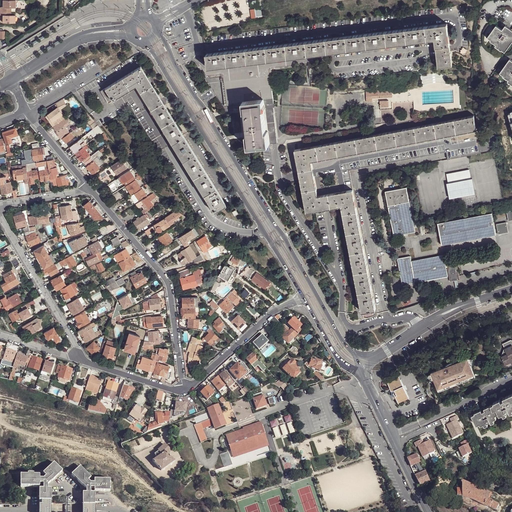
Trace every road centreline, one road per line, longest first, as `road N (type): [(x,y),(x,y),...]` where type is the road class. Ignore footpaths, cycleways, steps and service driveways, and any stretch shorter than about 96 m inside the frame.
road 1 (tertiary): [(366,358),(342,341),(158,32)]
road 2 (unclassified): [(184,5),(201,48),(447,16),(456,21),(458,41),(436,50)]
road 3 (unclassified): [(386,320),(356,172),(487,148),(490,133),(475,133)]
road 4 (tertiary): [(145,43),(304,299)]
road 5 (residential): [(89,188),(169,286),(183,390)]
road 6 (unclassified): [(426,51),(332,61),(336,71),(412,61)]
road 7 (residential): [(0,210),(76,357)]
road 8 (unclassified): [(341,288),(283,192),(274,149)]
road 9 (tertiary): [(359,374),(427,511)]
road 10 (residential): [(183,390),(275,310),(304,299)]
